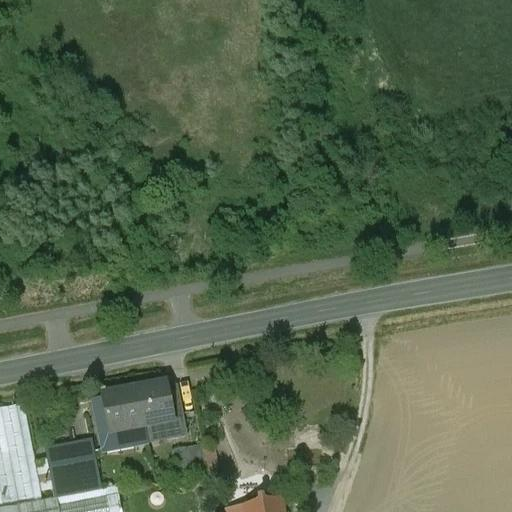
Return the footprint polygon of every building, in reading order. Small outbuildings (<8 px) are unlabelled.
[(165,388),(133,394),(140,430),(144,429),(181,422),(175,392),(166,394),(165,388)] [(147,445),(144,429),(140,430),(133,394),(102,400),(103,406),(94,408),(103,454),(147,445)] [(0,410),(0,511),(41,503),(23,406),(0,410)] [(201,448),(171,454),(176,479),(205,473),(201,448)] [(61,460),(69,498),(100,492),(93,454),(61,460)] [(69,498),(61,460),(50,462),(57,500),(69,498)] [(120,511),(118,496),(57,508),(58,511),(120,511)] [(281,511),(279,500),(224,510),(224,511),(281,511)] [(58,511),(57,508),(56,501),(41,503),(0,511),(58,511)]
